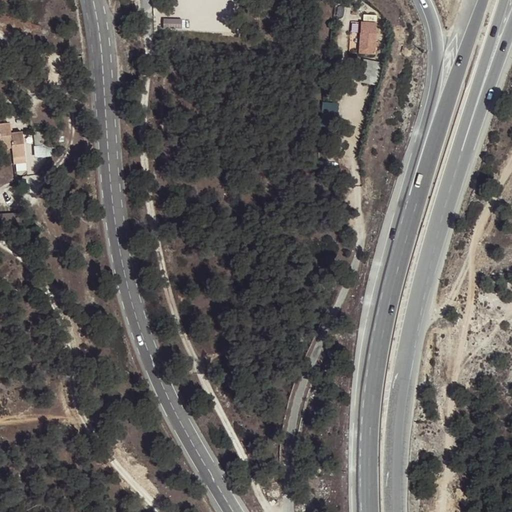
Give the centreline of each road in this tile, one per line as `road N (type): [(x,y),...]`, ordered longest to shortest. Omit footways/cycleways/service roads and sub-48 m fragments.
road 1 (secondary): [(93,0),(115,220),(133,303),(156,372),(233,511)]
road 2 (track): [(268,511),(183,337),(160,262),(143,174),(144,0)]
road 3 (track): [(290,511),(293,417),(358,252),(355,75)]
road 4 (track): [(511,160),(473,249),(441,511)]
road 5 (primary): [(413,315),(504,0)]
road 6 (motorway): [(413,315),(511,24)]
road 7 (secondary): [(132,0),(261,63),(323,80),(392,69)]
road 8 (primary): [(484,0),(402,242)]
road 9 (trunk): [(422,0),(435,71),(402,242)]
road 10 (trunk): [(392,283),(360,399),(357,511)]
road 11 (track): [(0,36),(25,76),(71,106),(68,142),(47,174),(15,199),(0,199)]
road 12 (trunk): [(392,283),(370,427),(371,511)]
road 13 (motorway): [(400,381),(511,204)]
road 14 (trunk): [(392,69),(406,91),(453,115),(479,115),(511,99)]
road 15 (trunk): [(393,511),(400,381)]
